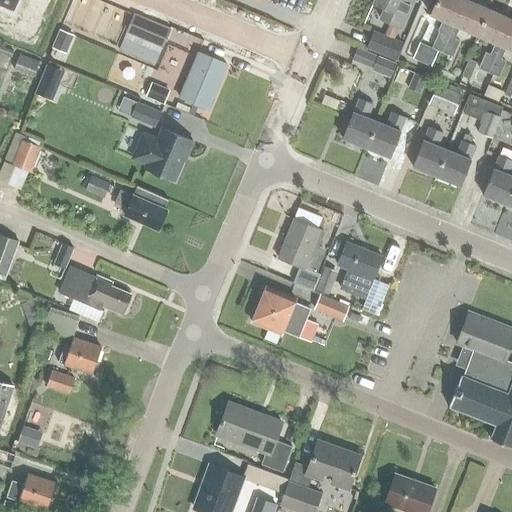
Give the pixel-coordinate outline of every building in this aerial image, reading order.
[(0,0),(0,5),(12,10),(15,0),(0,0)] [(24,0),(18,14),(34,20),(40,6),(25,0),(24,0)] [(83,24),(90,4),(89,4),(90,0),(71,0),(66,18),(83,24)] [(389,23),(383,36),(393,40),(399,27),(401,28),(413,0),(416,2),(417,0),(373,0),(372,3),(383,7),(379,18),(389,23)] [(463,0),(435,0),(429,15),(441,20),(436,31),(438,32),(431,48),(440,52),(452,25),(463,0)] [(487,9),(466,0),(463,0),(452,25),(440,52),(450,57),(457,41),(454,39),(458,28),(475,36),(487,9)] [(499,46),(510,19),(487,9),(475,36),(493,44),(488,56),(484,54),(478,69),(487,73),(499,46)] [(117,49),(154,65),(170,29),(133,13),(117,49)] [(511,19),(510,19),(499,46),(487,73),(497,77),(503,62),(500,61),(505,49),(511,52),(511,19)] [(51,47),(63,53),(71,34),(58,29),(51,47)] [(400,42),(393,40),(383,36),(374,33),(368,49),(394,58),(400,42)] [(431,67),(436,54),(417,46),(412,58),(431,67)] [(375,57),(355,48),(350,59),(370,68),(375,57)] [(179,98),(206,109),(226,64),(198,52),(179,98)] [(12,69),(32,77),(38,61),(19,53),(12,69)] [(376,56),(371,70),(390,77),(395,63),(376,56)] [(132,85),(138,63),(116,57),(111,79),(132,85)] [(414,73),(407,88),(420,93),(426,78),(414,73)] [(511,74),(503,94),(511,98),(511,74)] [(43,79),(37,94),(48,99),(54,84),(43,79)] [(150,84),(144,97),(163,104),(168,92),(150,84)] [(431,104),(455,114),(462,95),(438,86),(431,104)] [(353,113),(352,112),(341,138),(365,148),(376,122),(366,118),(371,105),(359,99),(353,113)] [(130,117),(154,127),(160,113),(136,103),(130,117)] [(499,116),(485,111),(477,133),(491,138),(499,116)] [(385,126),(376,122),(365,148),(389,158),(400,131),(398,131),(404,118),(391,112),(385,126)] [(412,166),(437,176),(448,150),(436,146),(442,132),(428,127),(423,141),(422,140),(412,166)] [(172,180),(184,153),(186,154),(192,142),(162,129),(157,141),(143,135),(133,157),(147,163),(145,168),(172,180)] [(27,171),(37,148),(20,141),(10,165),(27,171)] [(469,159),(474,146),(461,141),(455,154),(448,150),(437,176),(459,186),(470,160),(469,159)] [(482,195),(507,205),(511,192),(511,176),(506,174),(511,161),(499,156),(494,169),(492,169),(482,195)] [(84,189),(102,197),(108,184),(90,176),(84,189)] [(119,190),(114,202),(126,208),(123,214),(156,230),(165,210),(163,209),(167,199),(136,186),(131,196),(119,190)] [(319,229),(292,218),(277,256),(314,271),(323,251),(316,248),(323,231),(319,229)] [(0,234),(0,274),(4,276),(17,241),(0,234)] [(347,269),(339,288),(363,298),(380,257),(345,242),(336,265),(347,269)] [(61,243),(52,264),(63,269),(72,248),(61,243)] [(69,267),(58,292),(84,303),(86,299),(85,300),(120,315),(129,295),(108,286),(110,282),(95,276),(95,278),(69,267)] [(337,272),(324,267),(315,289),(328,294),(337,272)] [(300,269),(296,279),(295,283),(312,290),(317,276),(300,269)] [(281,333),(282,331),(298,337),(299,337),(310,342),(316,324),(305,320),(309,309),(294,302),(296,299),(265,286),(251,320),(281,333)] [(347,307),(319,295),(313,309),(341,321),(347,307)] [(20,304),(28,327),(41,322),(38,313),(42,311),(37,299),(33,301),(32,299),(20,304)] [(458,355),(468,359),(462,376),(460,375),(448,406),(495,424),(489,439),(510,447),(511,442),(511,362),(505,359),(511,340),(511,327),(468,311),(456,341),(462,344),(458,355)] [(65,355),(60,353),(57,362),(90,374),(99,348),(71,338),(65,355)] [(68,394),(73,379),(50,372),(45,386),(68,394)] [(0,424),(12,387),(0,382),(0,424)] [(290,446),(289,446),(288,449),(272,443),(279,422),(263,416),(261,420),(227,407),(228,406),(227,406),(216,434),(263,452),(259,464),(280,471),(290,446)] [(22,426),(16,443),(26,447),(32,430),(22,426)] [(346,489),(357,458),(316,442),(306,468),(296,464),(281,504),(302,511),(312,511),(320,493),(306,488),(311,476),(319,479),(324,467),(335,472),(331,483),(346,489)] [(0,465),(9,469),(14,454),(0,449),(0,465)] [(228,511),(241,478),(209,465),(193,508),(203,511),(228,511)] [(246,481),(279,493),(285,479),(251,466),(246,481)] [(45,510),(54,483),(26,474),(22,484),(11,481),(6,497),(45,510)] [(407,511),(423,511),(432,489),(393,475),(382,503),(407,511)] [(256,497),(250,511),(273,511),(276,505),(256,497)]
